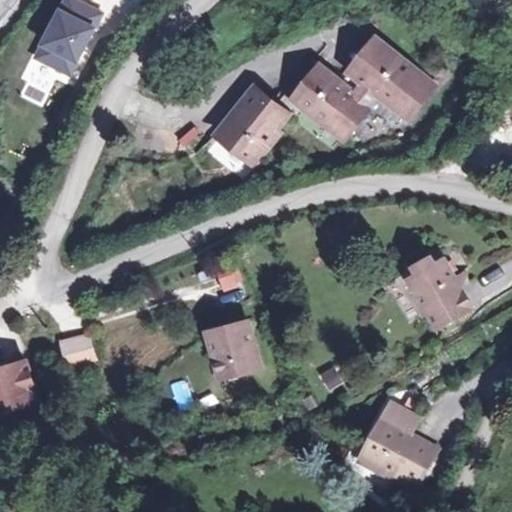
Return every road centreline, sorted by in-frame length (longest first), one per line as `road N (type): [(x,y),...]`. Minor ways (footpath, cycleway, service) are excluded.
road 1 (residential): [(46,285),(59,291),(321,189),(373,182),(511,205)]
road 2 (residential): [(210,0),(133,64),(76,179),(46,285)]
road 3 (residential): [(511,376),(449,511)]
